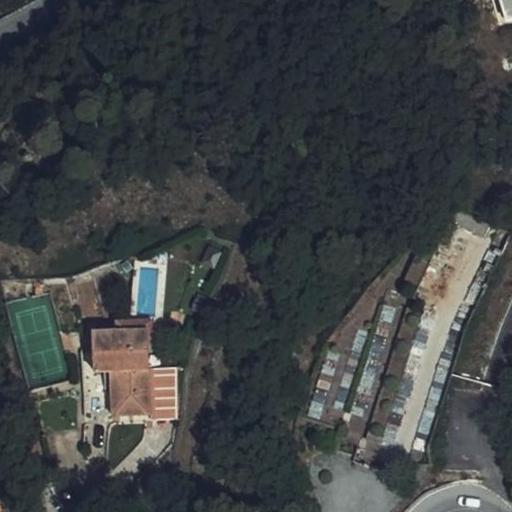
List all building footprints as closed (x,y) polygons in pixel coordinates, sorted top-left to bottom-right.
[(511,0),(501,0),(506,18),(511,16),(511,0)] [(443,234),(435,230),(430,241),(438,245),(443,234)] [(430,290),(448,252),(424,241),(406,279),(430,290)] [(152,416),(150,370),(148,331),(94,332),(96,374),(112,373),(123,373),(123,393),(113,394),(114,417),(152,416)] [(178,369),(163,369),(150,370),(152,416),(153,422),(177,421),(178,369)] [(123,373),(112,373),(113,394),(123,393),(123,373)] [(167,508),(177,509),(177,477),(171,476),(167,508)]
